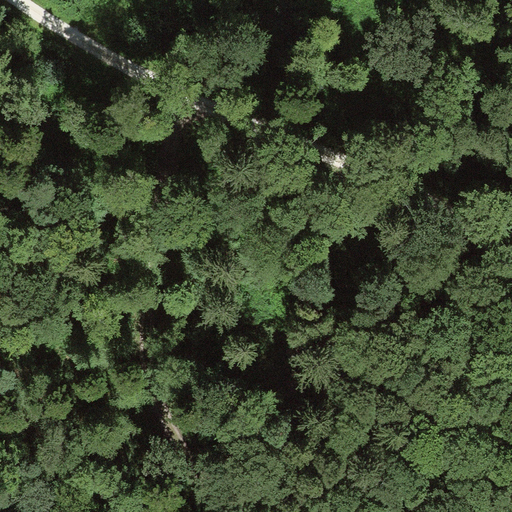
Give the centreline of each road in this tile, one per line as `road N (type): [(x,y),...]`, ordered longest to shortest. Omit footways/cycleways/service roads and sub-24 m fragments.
road 1 (track): [(511,266),(497,247),(405,189),(205,103),(23,0)]
road 2 (track): [(205,103),(173,204),(151,386),(210,511)]
